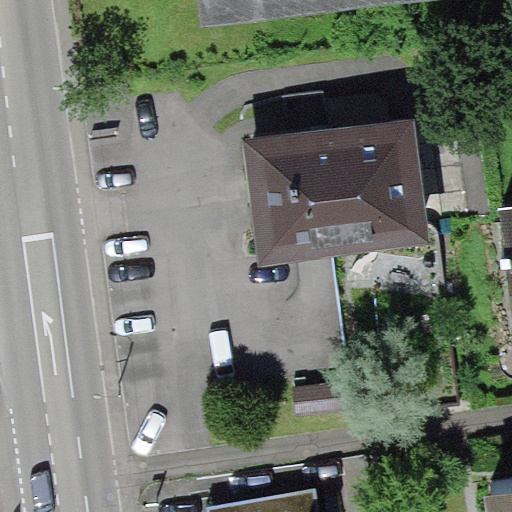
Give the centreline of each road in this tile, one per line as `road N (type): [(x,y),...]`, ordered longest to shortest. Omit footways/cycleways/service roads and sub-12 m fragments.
road 1 (primary): [(77,511),(39,217)]
road 2 (primary): [(39,217),(13,0)]
